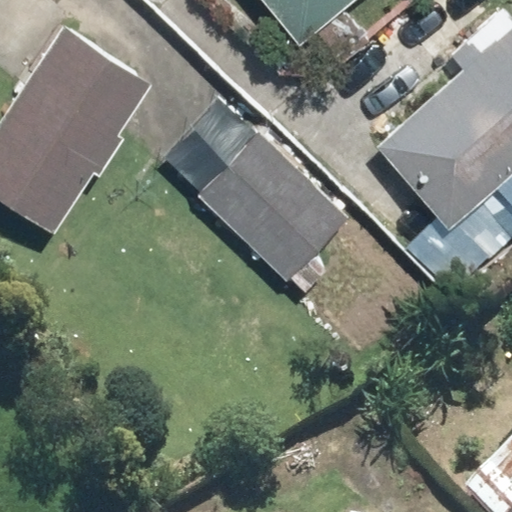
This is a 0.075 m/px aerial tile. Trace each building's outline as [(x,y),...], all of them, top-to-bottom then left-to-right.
[(252,0),(286,41),(335,0),(252,0)] [(362,143),(432,223),(511,152),(511,20),(506,26),(491,9),(440,53),(451,65),(362,143)] [(139,75),(52,18),(0,96),(0,196),(41,223),(139,75)] [(251,129),(188,193),(275,277),(338,213),(251,129)] [(511,511),(511,451),(464,500),(476,511),(511,511)]
